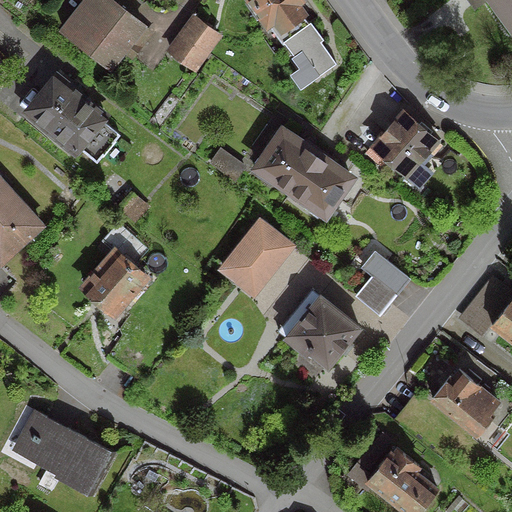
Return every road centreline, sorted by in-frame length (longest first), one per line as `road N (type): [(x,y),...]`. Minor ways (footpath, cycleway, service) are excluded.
road 1 (residential): [(511,207),(285,494)]
road 2 (residential): [(0,330),(110,411),(285,494)]
road 3 (tertiary): [(354,0),(428,90),(486,113)]
